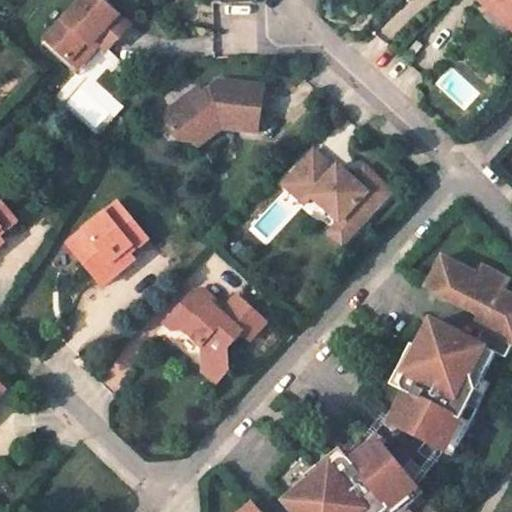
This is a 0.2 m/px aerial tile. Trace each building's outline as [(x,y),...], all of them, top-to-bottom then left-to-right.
[(134,26),(103,0),(84,0),(48,41),(73,63),(90,44),(94,47),(100,41),(104,45),(112,52),(134,26)] [(511,11),(499,0),(480,0),(511,29),(511,11)] [(511,0),(499,0),(511,11),(511,0)] [(73,63),(82,71),(104,45),(100,41),(94,47),(90,44),(73,63)] [(221,128),(257,132),(263,86),(218,80),(200,95),(196,89),(159,117),(178,140),(191,142),(193,140),(216,122),(221,128)] [(216,122),(193,140),(197,146),(221,128),(216,122)] [(340,223),(353,235),(392,194),(373,177),(362,189),(354,182),(338,168),(335,171),(314,153),(283,185),(301,201),(308,201),(312,197),(340,223)] [(365,170),(354,182),(362,189),(373,177),(365,170)] [(116,203),(66,244),(94,280),(111,267),(117,274),(133,261),(128,255),(147,240),(116,203)] [(0,234),(15,223),(0,204),(0,243),(0,244),(0,243),(0,234)] [(330,234),(343,246),(353,235),(340,223),(330,234)] [(503,295),(505,292),(478,278),(442,260),(430,284),(453,296),(450,302),(480,317),(490,322),(503,295)] [(111,267),(94,280),(101,288),(117,274),(111,267)] [(482,270),(478,278),(505,292),(509,283),(482,270)] [(427,292),(450,302),(453,296),(430,284),(427,292)] [(203,292),(194,293),(164,325),(173,333),(183,333),(200,349),(201,375),(215,387),(227,374),(227,352),(241,336),(249,344),(266,325),(237,298),(221,315),(209,306),(213,302),(203,292)] [(494,357),(505,363),(511,348),(511,299),(503,295),(490,322),(485,332),(477,348),(494,357)] [(490,322),(480,317),(476,327),(485,332),(490,322)] [(477,348),(433,325),(412,366),(405,381),(402,385),(402,391),(408,396),(392,427),(435,449),(440,440),(450,445),(454,437),(477,392),(494,357),(477,348)] [(405,381),(412,366),(403,362),(396,376),(405,381)] [(486,396),(477,392),(454,437),(463,442),(486,396)] [(289,505),(294,511),(391,511),(404,502),(410,496),(403,487),(410,480),(379,443),(352,465),(346,461),(341,463),(336,466),(324,476),(289,505)] [(317,468),(324,476),(336,466),(329,458),(317,468)] [(404,502),(391,511),(406,511),(410,509),(404,502)]
